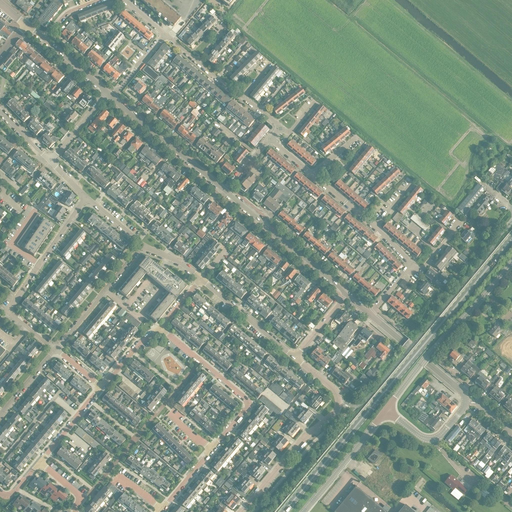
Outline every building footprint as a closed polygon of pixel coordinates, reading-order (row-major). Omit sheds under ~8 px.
[(56,0),(55,0),(51,6),(58,11),(58,12),(61,8),(60,7),(62,5),(56,0)] [(140,0),(168,23),(171,25),(172,24),(175,27),(181,19),(176,14),(158,0),(220,0),(224,3),(226,1),(232,6),(236,0),(140,0)] [(26,1),(20,7),(24,10),(29,3),(26,1)] [(108,5),(110,10),(116,8),(114,2),(108,5)] [(29,3),(24,10),(27,13),(33,6),(29,3)] [(102,7),(104,13),(110,10),(108,5),(102,7)] [(51,6),(47,11),(53,16),(54,17),(57,14),(56,13),(58,11),(51,6)] [(96,9),(98,15),(104,13),(102,7),(96,9)] [(90,12),(93,18),(98,15),(96,9),(90,12)] [(53,16),(47,11),(42,17),(49,22),(49,23),(52,19),(51,19),(53,16)] [(125,21),(129,15),(125,11),(120,16),(125,21)] [(84,14),(87,20),(93,18),(90,12),(84,14)] [(87,20),(84,14),(78,16),(81,22),(87,20)] [(130,25),(134,19),(129,15),(125,21),(130,25)] [(217,22),(212,17),(210,15),(206,19),(213,26),(217,22)] [(49,22),(42,17),(37,22),(45,28),(48,25),(47,24),(49,22)] [(65,38),(73,29),(77,24),(71,19),(69,21),(71,23),(64,31),(65,32),(62,35),(63,36),(65,38)] [(135,29),(139,23),(134,19),(130,25),(135,29)] [(209,30),(213,26),(206,19),(202,23),(204,25),(209,30)] [(139,33),(144,27),(139,23),(135,29),(139,33)] [(200,29),(205,34),(209,30),(204,25),(200,29)] [(0,33),(3,36),(9,29),(6,26),(0,32),(0,33)] [(144,37),(149,32),(144,27),(139,33),(144,37)] [(9,29),(3,36),(5,38),(4,39),(6,41),(7,39),(7,40),(13,33),(9,29)] [(73,29),(65,38),(68,41),(74,35),(72,33),(75,30),(73,29)] [(195,33),(200,38),(205,34),(200,29),(195,33)] [(114,37),(121,42),(125,37),(118,32),(114,37)] [(149,32),(144,37),(149,41),(154,36),(149,32)] [(226,37),(232,41),(235,37),(237,38),(239,36),(235,32),(233,34),(230,32),(226,37)] [(189,36),(196,43),(200,38),(195,33),(193,36),(191,34),(189,36)] [(75,46),(83,37),(79,34),(72,44),(75,46)] [(196,43),(189,36),(187,38),(189,40),(187,42),(192,47),(196,43)] [(83,37),(75,46),(78,49),(83,43),(86,39),(83,37)] [(121,42),(114,37),(110,41),(117,47),(121,42)] [(222,41),(228,46),(232,41),(226,37),(222,41)] [(15,46),(19,49),(25,42),(21,39),(15,46)] [(83,43),(78,49),(81,51),(90,42),(89,42),(90,41),(88,39),(85,44),(83,43)] [(117,47),(110,41),(106,46),(113,51),(117,47)] [(222,41),(219,46),(225,52),(226,52),(228,50),(226,48),(228,46),(222,41)] [(25,42),(19,49),(21,51),(17,55),(19,56),(28,45),(25,42)] [(90,42),(81,51),(85,54),(92,45),(91,44),(92,43),(90,42)] [(26,55),(32,48),(28,45),(19,56),(18,57),(20,59),(21,60),(24,57),(22,56),(24,53),(26,55)] [(161,50),(167,56),(169,54),(168,53),(170,50),(165,45),(161,50)] [(219,46),(215,50),(220,55),(222,56),(225,52),(219,46)] [(26,55),(24,57),(25,57),(22,61),(25,63),(35,51),(32,48),(26,55)] [(91,60),(99,50),(95,48),(88,57),(91,60)] [(99,50),(91,60),(94,62),(102,53),(100,52),(99,50)] [(157,55),(163,61),(165,58),(164,57),(166,55),(167,56),(161,50),(158,53),(159,53),(157,55)] [(211,55),(216,60),(220,55),(215,50),(211,55)] [(33,62),(39,55),(36,52),(30,59),(33,62)] [(253,57),(258,61),(262,57),(257,52),(253,57)] [(11,53),(7,58),(12,63),(16,58),(14,56),(11,53)] [(102,53),(94,62),(97,65),(105,56),(103,54),(102,53)] [(30,72),(43,58),(39,55),(33,62),(36,64),(34,66),(31,64),(29,67),(27,69),(30,72)] [(153,60),(159,65),(161,63),(160,62),(162,60),(163,61),(157,55),(153,60)] [(216,60),(211,55),(207,60),(213,64),(216,60)] [(105,56),(97,65),(100,68),(108,58),(107,57),(105,56)] [(178,67),(183,60),(178,56),(173,63),(175,65),(176,64),(178,66),(177,67),(178,67)] [(107,73),(115,64),(114,64),(118,59),(116,57),(112,62),(111,61),(104,71),(107,73)] [(258,61),(253,57),(248,61),(253,66),(258,61)] [(0,68),(4,72),(12,63),(7,58),(0,66),(0,68)] [(40,68),(46,61),(43,58),(30,72),(34,75),(36,73),(38,70),(36,68),(38,66),(40,68)] [(159,65),(153,60),(149,65),(155,70),(157,68),(156,67),(158,64),(159,65)] [(183,60),(178,67),(179,69),(180,68),(183,70),(182,71),(188,64),(185,62),(183,61),(183,60)] [(46,61),(40,68),(44,71),(50,64),(46,61)] [(253,66),(248,61),(244,65),(249,70),(253,66)] [(118,66),(110,76),(113,78),(125,64),(124,63),(120,68),(118,66)] [(115,64),(107,73),(110,76),(118,66),(115,64)] [(125,64),(113,78),(116,81),(121,75),(124,71),(125,72),(129,67),(125,64)] [(188,64),(182,71),(184,73),(185,72),(188,74),(187,75),(193,68),(188,64)] [(48,74),(54,67),(50,65),(45,71),(48,74)] [(249,70),(244,65),(239,70),(244,75),(249,70)] [(156,82),(160,77),(147,66),(143,71),(156,82)] [(47,82),(57,70),(54,67),(48,74),(50,76),(48,78),(46,77),(44,79),(47,82)] [(271,72),(276,77),(280,72),(275,67),(271,72)] [(193,68),(187,75),(189,77),(190,76),(193,78),(192,79),(197,72),(194,70),(193,69),(193,68)] [(57,70),(47,82),(49,83),(53,78),(55,80),(61,73),(57,70)] [(244,75),(239,70),(235,74),(240,79),(244,75)] [(197,72),(192,79),(194,81),(195,80),(197,82),(196,83),(197,83),(202,76),(197,72)] [(267,77),(272,82),(276,77),(271,72),(267,77)] [(61,73),(55,80),(58,83),(64,76),(61,73)] [(240,79),(235,74),(230,79),(235,84),(240,79)] [(202,76),(197,83),(198,85),(200,84),(202,86),(201,87),(207,80),(204,78),(202,77),(203,77),(202,76)] [(263,82),(268,86),(272,82),(267,77),(263,82)] [(69,80),(63,86),(61,90),(67,95),(75,85),(69,80)] [(164,83),(159,80),(154,85),(159,89),(164,83)] [(207,80),(201,87),(203,89),(204,88),(207,90),(206,91),(212,84),(207,80)] [(141,95),(147,88),(139,81),(133,89),(141,95)] [(259,87),(264,91),(268,86),(263,82),(259,87)] [(212,84),(206,91),(208,93),(209,92),(212,94),(211,95),(216,88),(214,86),(213,86),(212,85),(212,84)] [(255,92),(260,96),(264,91),(259,87),(255,92)] [(296,93),(299,98),(305,94),(302,89),(300,87),(298,88),(298,89),(295,92),(296,93)] [(77,99),(82,93),(82,92),(82,91),(81,90),(80,91),(77,88),(69,98),(72,100),(74,97),(77,99)] [(216,88),(211,95),(213,97),(214,96),(216,98),(215,99),(216,99),(221,92),(216,88)] [(141,102),(145,105),(157,91),(156,90),(149,98),(147,96),(141,102)] [(145,105),(149,108),(156,100),(154,98),(157,95),(156,93),(157,91),(145,105)] [(221,92),(216,99),(218,101),(219,100),(221,102),(220,103),(226,96),(223,94),(221,93),(222,93),(221,92)] [(260,96),(255,92),(251,97),(256,101),(260,96)] [(289,95),(294,102),(299,98),(296,93),(292,96),(290,94),(289,95)] [(84,108),(92,100),(86,95),(79,104),(84,108)] [(294,102),(289,95),(287,97),(289,99),(285,102),(288,106),(294,102)] [(149,108),(153,111),(165,97),(163,96),(162,98),(162,97),(159,100),(157,99),(156,100),(149,108)] [(226,96),(220,103),(222,105),(223,103),(226,106),(231,101),(226,96)] [(67,97),(64,101),(71,106),(74,102),(67,97)] [(165,97),(153,111),(156,115),(162,108),(163,106),(162,105),(167,99),(165,97)] [(11,110),(17,104),(19,102),(15,98),(7,106),(11,110)] [(191,101),(188,104),(194,109),(197,105),(191,101)] [(230,113),(237,105),(232,101),(226,109),(230,113)] [(288,106),(285,102),(281,105),(279,103),(278,104),(283,111),(288,106)] [(16,114),(21,108),(17,104),(11,110),(16,114)] [(283,111),(278,104),(276,105),(278,108),(274,111),(277,115),(283,111)] [(163,121),(175,107),(172,105),(168,110),(167,109),(159,117),(163,121)] [(235,117),(241,109),(237,105),(230,113),(235,117)] [(316,111),(321,115),(324,111),(326,113),(328,111),(325,109),(321,106),(316,111)] [(167,123),(174,115),(172,113),(176,108),(175,107),(163,121),(167,123)] [(21,108),(16,114),(20,119),(26,113),(21,108)] [(179,119),(182,115),(183,114),(185,115),(186,113),(187,110),(185,109),(181,114),(170,126),(174,130),(181,121),(179,119)] [(240,120),(246,113),(241,109),(235,117),(240,120)] [(65,113),(74,120),(78,116),(71,110),(69,112),(67,110),(65,113)] [(98,117),(88,129),(94,134),(105,121),(107,119),(106,119),(110,115),(104,110),(101,113),(100,112),(97,116),(98,117)] [(312,117),(319,122),(320,120),(318,119),(321,115),(316,111),(312,117)] [(174,115),(167,123),(170,126),(181,114),(179,112),(177,115),(175,114),(174,115)] [(29,122),(36,115),(34,113),(30,117),(26,113),(20,119),(24,123),(27,120),(29,122)] [(74,120),(65,113),(63,115),(65,117),(63,119),(70,125),(74,120)] [(244,124),(250,117),(246,113),(240,120),(244,124)] [(36,115),(29,122),(31,124),(28,127),(32,131),(38,126),(34,121),(38,117),(36,115)] [(250,117),(244,124),(249,128),(255,120),(250,117)] [(308,122),(312,126),(315,122),(317,124),(319,122),(312,117),(308,122)] [(112,131),(118,123),(112,118),(107,124),(110,127),(109,128),(112,131)] [(177,132),(181,135),(190,125),(192,122),(191,120),(187,125),(185,124),(184,124),(177,132)] [(181,135),(185,139),(190,132),(188,130),(194,123),(192,122),(190,125),(181,135)] [(303,128),(310,133),(311,131),(309,129),(312,126),(308,122),(303,128)] [(41,135),(49,128),(47,126),(45,128),(40,124),(38,126),(32,131),(37,136),(40,133),(41,135)] [(262,124),(259,128),(266,134),(269,130),(262,124)] [(121,125),(116,131),(111,136),(114,139),(119,133),(120,135),(126,129),(121,125)] [(49,128),(41,135),(43,137),(41,140),(45,144),(51,138),(49,136),(49,135),(50,133),(48,132),(51,130),(49,128)] [(190,132),(185,139),(188,142),(197,131),(198,129),(197,128),(192,134),(190,132)] [(255,133),(262,139),(266,134),(259,128),(255,133)] [(310,133),(303,128),(299,133),(305,138),(308,134),(309,135),(310,133)] [(346,128),(341,132),(346,138),(350,134),(346,128)] [(197,131),(188,142),(192,145),(199,136),(196,134),(198,132),(197,131)] [(128,142),(133,136),(131,134),(132,134),(130,132),(129,132),(128,132),(123,138),(124,139),(121,143),(123,145),(126,141),(128,142)] [(341,132),(336,136),(341,142),(346,138),(341,132)] [(251,137),(258,143),(262,139),(255,133),(251,137)] [(336,136),(331,140),(336,146),(341,142),(336,136)] [(51,138),(45,144),(49,149),(57,141),(57,140),(54,137),(53,137),(51,138)] [(202,150),(209,141),(204,137),(197,146),(202,150)] [(248,141),(255,147),(258,143),(251,137),(248,141)] [(131,152),(140,141),(139,140),(138,139),(137,139),(136,138),(128,148),(126,151),(129,154),(131,152)] [(4,139),(0,143),(0,148),(3,150),(9,144),(4,139)] [(329,142),(326,144),(331,150),(336,146),(331,140),(329,142)] [(140,141),(131,152),(133,154),(136,150),(137,151),(143,144),(142,143),(141,141),(141,142),(140,141)] [(209,141),(202,150),(207,155),(215,145),(209,141)] [(292,151),(297,145),(292,141),(287,146),(292,151)] [(9,144),(3,150),(8,155),(14,148),(9,144)] [(322,149),(320,151),(323,154),(325,153),(326,154),(331,150),(326,144),(321,148),(322,149)] [(215,145),(207,155),(212,159),(220,150),(215,145)] [(297,145),(292,151),(297,155),(302,149),(297,145)] [(366,151),(371,156),(375,151),(370,146),(366,151)] [(145,157),(151,150),(147,147),(141,153),(139,156),(142,158),(140,161),(141,162),(145,157)] [(239,155),(244,158),(248,153),(245,150),(245,149),(242,147),(241,149),(243,151),(239,155)] [(68,160),(78,149),(76,148),(73,151),(71,149),(70,149),(64,156),(68,160)] [(78,149),(68,160),(73,164),(80,156),(77,154),(80,151),(78,149)] [(118,158),(122,152),(118,149),(114,154),(118,158)] [(302,149),(297,155),(302,159),(306,153),(302,149)] [(18,162),(24,155),(18,150),(13,157),(18,162)] [(146,163),(155,153),(151,150),(145,157),(147,158),(144,161),(146,163)] [(220,150),(212,159),(217,163),(225,154),(220,150)] [(272,159),(276,154),(271,150),(267,155),(272,159)] [(362,156),(367,161),(371,156),(366,151),(362,156)] [(155,153),(146,163),(148,165),(151,162),(153,163),(158,156),(155,153)] [(306,153),(302,159),(307,163),(311,157),(306,153)] [(276,163),(281,158),(276,154),(272,159),(276,163)] [(22,166),(28,159),(24,155),(18,162),(22,166)] [(244,158),(239,155),(236,159),(234,157),(233,159),(235,161),(235,160),(239,164),(244,158)] [(82,159),(80,157),(80,156),(73,164),(78,168),(84,160),(87,157),(85,156),(82,159)] [(158,156),(153,163),(149,168),(151,169),(155,165),(157,166),(162,159),(158,156)] [(358,161),(363,165),(367,161),(362,156),(358,161)] [(311,157),(307,163),(312,167),(316,161),(311,157)] [(281,167),(286,162),(281,158),(276,163),(281,167)] [(27,170),(33,163),(28,159),(22,166),(27,170)] [(117,159),(113,163),(118,167),(121,162),(117,159)] [(87,167),(86,166),(88,164),(84,160),(78,168),(82,172),(87,167)] [(229,175),(234,170),(227,163),(226,164),(222,161),(220,164),(224,167),(222,169),(229,175)] [(354,166),(359,170),(363,165),(358,161),(354,166)] [(286,171),(291,166),(286,162),(281,167),(286,171)] [(498,183),(499,181),(503,177),(507,171),(497,162),(493,167),(494,167),(496,169),(490,176),(498,183)] [(33,163),(27,170),(32,174),(36,170),(38,167),(33,163)] [(157,174),(161,177),(170,166),(167,163),(161,170),(157,174)] [(170,166),(161,177),(165,181),(167,178),(165,177),(166,175),(168,177),(169,176),(175,170),(170,166)] [(291,166),(286,171),(291,176),(296,170),(291,166)] [(359,170),(354,166),(349,171),(355,175),(359,170)] [(487,174),(490,176),(496,169),(494,167),(493,167),(487,174)] [(91,178),(96,171),(94,170),(91,168),(86,174),(91,178)] [(391,173),(396,178),(401,174),(396,169),(391,173)] [(169,184),(178,173),(175,170),(169,176),(168,177),(171,179),(170,179),(168,180),(167,179),(166,181),(169,184)] [(96,171),(91,178),(96,182),(101,175),(96,171)] [(511,177),(511,178),(509,175),(510,174),(507,171),(503,177),(505,179),(504,181),(511,188),(511,177)] [(244,193),(247,190),(257,178),(250,172),(240,184),(239,183),(237,186),(244,193)] [(42,187),(44,185),(50,178),(43,173),(36,181),(42,187)] [(117,178),(115,180),(118,182),(122,178),(124,175),(121,173),(117,178)] [(182,176),(178,173),(169,184),(167,186),(163,191),(166,193),(165,195),(167,197),(174,188),(173,187),(175,185),(173,183),(175,181),(177,182),(182,176)] [(299,182),(304,177),(299,173),(294,178),(299,182)] [(387,177),(391,182),(396,178),(391,173),(387,177)] [(101,175),(96,182),(100,185),(105,179),(101,175)] [(304,177),(299,182),(304,186),(309,181),(304,177)] [(382,182),(387,187),(391,182),(387,177),(382,182)] [(509,196),(511,192),(511,188),(504,181),(505,179),(503,177),(499,181),(501,183),(497,189),(496,190),(499,192),(500,192),(501,190),(509,196)] [(50,178),(44,185),(50,191),(56,184),(50,178)] [(144,181),(140,178),(138,180),(136,183),(140,186),(144,181)] [(105,179),(100,185),(105,190),(110,183),(105,179)] [(187,186),(186,186),(189,182),(185,179),(175,191),(178,193),(183,188),(184,189),(184,188),(185,189),(187,186)] [(309,190),(313,185),(309,181),(304,186),(302,189),(304,191),(306,188),(309,190)] [(340,190),(345,185),(340,181),(335,186),(340,190)] [(377,186),(382,191),(387,187),(382,182),(377,186)] [(288,190),(280,184),(279,183),(275,188),(277,189),(264,204),(275,213),(280,206),(284,201),(286,203),(293,195),(288,190)] [(467,217),(472,210),(470,208),(485,190),(478,184),(457,209),(467,217)] [(112,197),(119,189),(114,185),(107,193),(112,197)] [(151,188),(146,185),(143,189),(147,193),(151,188)] [(264,190),(265,189),(260,185),(254,191),(256,193),(252,196),(256,200),(264,190)] [(314,194),(318,189),(313,185),(309,190),(314,194)] [(345,185),(340,190),(345,194),(349,189),(345,185)] [(382,191),(377,186),(373,190),(377,195),(382,191)] [(414,191),(420,196),(424,191),(418,186),(414,191)] [(22,196),(28,189),(25,187),(19,194),(22,196)] [(185,206),(199,190),(196,187),(190,194),(191,195),(183,205),(185,206)] [(119,189),(112,197),(117,201),(123,193),(119,189)] [(318,189),(314,194),(319,199),(323,193),(318,189)] [(349,189),(345,194),(350,198),(354,193),(349,189)] [(199,190),(185,206),(187,208),(195,198),(197,200),(202,193),(199,190)] [(268,193),(266,192),(264,190),(256,200),(260,203),(264,198),(268,193)] [(65,197),(71,202),(75,196),(68,192),(68,193),(67,191),(65,191),(64,193),(64,194),(66,195),(65,197)] [(420,196),(414,191),(410,196),(416,201),(420,196)] [(121,205),(128,197),(123,193),(117,201),(121,205)] [(202,193),(197,200),(199,201),(192,210),(194,211),(194,210),(195,210),(206,196),(202,193)] [(354,193),(350,198),(354,202),(359,197),(354,193)] [(485,195),(482,198),(480,201),(481,202),(474,210),(480,215),(489,204),(487,202),(490,199),(485,195)] [(206,196),(195,210),(197,212),(198,210),(202,204),(204,206),(209,199),(206,196)] [(327,205),(331,200),(326,196),(322,201),(327,205)] [(416,201),(410,196),(406,201),(412,206),(416,201)] [(65,197),(61,202),(68,207),(71,202),(65,197)] [(128,197),(121,205),(126,209),(132,201),(128,197)] [(359,197),(354,202),(359,206),(364,201),(359,197)] [(172,204),(176,208),(181,202),(177,199),(172,204)] [(332,209),(336,204),(331,200),(327,205),(332,209)] [(37,208),(38,209),(41,208),(45,203),(43,201),(37,208)] [(298,205),(303,209),(306,205),(301,201),(298,205)] [(364,201),(359,206),(364,211),(369,205),(364,201)] [(412,206),(406,201),(402,206),(407,210),(412,206)] [(134,215),(142,206),(137,202),(135,204),(130,211),(134,215)] [(214,203),(208,209),(207,215),(203,219),(206,221),(209,217),(218,206),(214,203)] [(336,213),(341,208),(336,204),(332,209),(336,213)] [(53,210),(62,216),(65,211),(56,205),(53,210)] [(142,206),(134,215),(139,218),(146,209),(142,206)] [(223,210),(218,206),(209,217),(212,220),(215,215),(217,217),(223,210)] [(398,211),(399,212),(403,215),(407,210),(402,206),(398,211)] [(341,208),(336,213),(341,217),(346,212),(341,208)] [(146,209),(139,218),(144,222),(151,213),(146,209)] [(62,216),(53,210),(49,215),(58,221),(62,216)] [(284,221),(289,215),(283,210),(282,212),(279,216),(284,221)] [(444,216),(449,221),(453,216),(448,211),(444,216)] [(189,220),(190,222),(187,226),(189,228),(192,223),(193,224),(199,216),(195,212),(189,220)] [(151,213),(144,222),(148,226),(154,220),(149,216),(151,213)] [(221,222),(218,227),(216,229),(218,231),(220,228),(230,217),(229,216),(229,215),(228,214),(227,214),(226,214),(220,221),(221,222)] [(93,226),(99,219),(93,215),(88,221),(93,226)] [(289,215),(284,221),(289,225),(295,219),(293,218),(289,215)] [(350,224),(354,219),(349,215),(345,220),(350,224)] [(449,221),(444,216),(439,221),(445,226),(449,221)] [(230,217),(220,228),(218,231),(217,232),(219,233),(225,226),(226,226),(233,219),(232,219),(232,218),(231,217),(230,217)] [(45,219),(41,224),(51,231),(54,226),(55,226),(45,219)] [(99,219),(93,226),(98,230),(104,223),(99,219)] [(295,219),(289,225),(295,230),(300,224),(295,219)] [(354,228),(359,223),(354,219),(350,224),(354,228)] [(151,229),(156,233),(162,226),(162,225),(158,222),(156,224),(151,229)] [(229,236),(239,224),(239,223),(238,224),(236,222),(230,229),(231,230),(225,237),(227,238),(229,236)] [(103,234),(108,227),(104,223),(98,230),(103,234)] [(359,223),(354,228),(359,232),(364,227),(359,223)] [(389,233),(393,227),(388,223),(384,228),(389,233)] [(41,224),(38,229),(48,236),(51,231),(41,224)] [(236,234),(243,226),(242,225),(241,225),(239,224),(229,236),(230,237),(234,233),(236,234)] [(300,224),(295,230),(300,234),(304,230),(304,231),(306,228),(304,227),(303,227),(300,224)] [(160,237),(166,230),(162,226),(156,233),(160,237)] [(235,241),(245,229),(244,228),(244,227),(243,226),(236,234),(237,235),(233,240),(235,241)] [(107,237),(113,231),(108,227),(103,234),(107,237)] [(364,236),(368,231),(364,227),(359,232),(357,234),(359,235),(358,237),(360,240),(364,236)] [(393,227),(389,233),(393,237),(398,231),(395,229),(393,227)] [(436,232),(441,236),(445,231),(440,227),(436,232)] [(38,229),(34,234),(44,241),(48,236),(38,229)] [(245,229),(235,241),(235,242),(233,244),(235,245),(241,238),(242,239),(248,232),(246,230),(246,229),(245,229)] [(76,235),(81,239),(85,234),(80,230),(76,235)] [(166,230),(160,237),(165,241),(170,236),(171,234),(166,230)] [(206,234),(201,230),(197,234),(202,239),(206,234)] [(466,231),(460,238),(462,239),(461,240),(462,240),(465,243),(471,236),(473,237),(475,234),(470,230),(469,232),(468,232),(466,231)] [(112,241),(118,235),(113,231),(107,237),(112,241)] [(309,242),(314,235),(308,231),(307,233),(303,237),(309,242)] [(369,240),(373,235),(368,231),(364,236),(369,240)] [(398,231),(393,237),(398,241),(403,235),(398,231)] [(432,237),(437,241),(441,236),(436,232),(432,237)] [(208,233),(203,239),(203,240),(206,242),(208,244),(213,238),(208,233)] [(34,234),(31,239),(41,246),(44,241),(34,234)] [(72,240),(77,244),(81,239),(76,235),(72,240)] [(117,246),(122,239),(118,235),(112,241),(117,246)] [(241,244),(246,248),(255,237),(252,235),(250,237),(248,236),(245,240),(244,240),(241,244)] [(314,235),(309,242),(314,246),(319,240),(314,235)] [(373,235),(369,240),(374,244),(378,239),(373,235)] [(403,235),(398,241),(403,245),(408,239),(403,235)] [(170,236),(165,241),(170,245),(174,240),(174,239),(170,236)] [(252,248),(258,240),(257,239),(256,238),(255,237),(246,248),(245,249),(247,251),(250,246),(252,248)] [(437,241),(432,237),(428,242),(433,246),(437,241)] [(31,239),(27,244),(37,251),(41,246),(31,239)] [(122,239),(117,246),(122,250),(128,244),(122,239)] [(408,239),(403,245),(408,249),(412,243),(408,239)] [(68,245),(73,249),(77,244),(72,240),(68,245)] [(258,240),(252,248),(254,249),(250,254),(247,258),(248,259),(253,253),(262,243),(261,242),(260,241),(260,242),(258,240)] [(319,240),(314,246),(320,251),(325,244),(319,240)] [(179,252),(184,246),(180,242),(174,248),(179,252)] [(211,246),(217,252),(221,247),(215,242),(211,246)] [(253,253),(248,259),(252,256),(253,257),(257,252),(259,253),(265,246),(262,243),(253,253)] [(380,253),(385,248),(380,243),(375,248),(380,253)] [(412,243),(408,249),(413,253),(417,247),(412,243)] [(27,244),(24,249),(34,256),(37,251),(27,244)] [(184,246),(179,252),(184,256),(190,248),(186,244),(184,246)] [(325,244),(320,251),(325,255),(329,251),(330,249),(325,244)] [(64,250),(69,254),(73,249),(68,245),(64,250)] [(217,252),(211,246),(207,251),(213,256),(217,252)] [(417,247),(413,253),(418,257),(422,252),(417,247)] [(449,247),(446,252),(453,258),(457,253),(455,252),(449,247)] [(384,257),(389,252),(385,248),(380,253),(384,257)] [(266,258),(272,251),(269,249),(263,256),(264,256),(260,261),(262,262),(266,258)] [(69,254),(64,250),(60,255),(65,259),(69,254)] [(213,256),(207,251),(203,256),(210,261),(213,256)] [(266,258),(262,262),(263,263),(267,259),(270,261),(276,255),(272,251),(266,258)] [(334,262),(339,256),(333,251),(331,253),(332,253),(328,258),(334,262)] [(389,252),(384,257),(388,262),(393,257),(389,252)] [(442,256),(449,262),(453,258),(446,252),(442,256)] [(106,260),(111,264),(115,259),(110,255),(106,260)] [(276,255),(270,261),(272,263),(271,264),(269,263),(268,265),(269,266),(268,267),(270,269),(273,264),(279,257),(276,255)] [(339,256),(334,262),(339,267),(344,261),(343,259),(344,258),(340,255),(339,256)] [(210,261),(203,256),(200,260),(206,265),(210,261)] [(449,262),(442,256),(438,261),(447,268),(451,264),(449,263),(449,262)] [(282,259),(279,257),(273,264),(270,269),(272,271),(282,259)] [(393,266),(398,261),(393,257),(388,262),(393,266)] [(87,261),(84,258),(79,263),(83,266),(87,261)] [(138,268),(119,291),(129,300),(131,297),(128,295),(133,290),(136,292),(138,290),(135,287),(139,282),(142,284),(144,282),(141,279),(146,274),(149,276),(165,290),(168,292),(163,298),(160,295),(158,298),(161,300),(157,306),(154,303),(152,306),(155,308),(150,313),(147,311),(145,313),(148,315),(152,319),(151,321),(155,324),(177,298),(177,297),(180,293),(179,292),(185,285),(167,270),(165,273),(158,267),(147,258),(139,267),(138,268)] [(246,267),(249,269),(256,261),(253,258),(246,267)] [(111,264),(106,260),(102,264),(107,269),(111,264)] [(206,265),(200,260),(195,265),(202,270),(206,265)] [(344,261),(339,267),(344,271),(349,265),(344,261)] [(398,261),(393,266),(397,271),(402,266),(398,261)] [(447,268),(438,261),(434,265),(441,272),(445,267),(447,268)] [(55,267),(60,271),(65,266),(59,262),(55,267)] [(280,268),(282,270),(284,272),(289,266),(285,262),(280,268)] [(107,269),(102,264),(97,269),(103,274),(107,269)] [(349,265),(344,271),(350,276),(353,272),(354,272),(355,270),(349,265)] [(60,271),(55,267),(51,271),(56,276),(60,271)] [(103,274),(97,269),(93,274),(99,278),(103,274)] [(292,269),(285,278),(284,278),(282,281),(285,283),(289,278),(291,279),(297,273),(296,272),(296,271),(295,270),(294,271),(292,269)] [(443,282),(446,279),(441,275),(438,278),(436,276),(436,275),(430,270),(426,275),(435,283),(439,279),(443,282)] [(4,280),(10,274),(6,271),(5,271),(0,277),(4,280)] [(47,276),(52,281),(56,276),(51,271),(47,276)] [(221,283),(227,276),(228,275),(224,271),(223,272),(222,272),(216,279),(221,283)] [(384,276),(388,280),(391,282),(395,277),(388,271),(384,276)] [(358,283),(362,279),(358,276),(360,273),(358,272),(356,274),(353,279),(358,283)] [(10,274),(4,280),(8,284),(14,277),(15,278),(16,276),(14,275),(13,277),(10,274)] [(99,278),(93,274),(89,279),(94,283),(99,278)] [(298,285),(304,278),(301,275),(295,282),(294,283),(297,286),(298,285)] [(43,281),(48,285),(52,281),(47,276),(43,281)] [(227,276),(221,283),(226,287),(232,280),(227,276)] [(14,277),(8,284),(13,287),(18,281),(15,278),(14,277)] [(302,287),(307,281),(304,278),(298,285),(301,287),(297,291),(294,294),(296,296),(302,288),(302,287)] [(94,283),(89,279),(85,284),(90,288),(94,283)] [(362,279),(358,283),(364,288),(369,281),(368,280),(366,282),(362,279)] [(232,280),(226,287),(231,291),(237,284),(232,280)] [(39,286),(44,290),(48,285),(43,281),(39,286)] [(302,288),(296,296),(293,299),(296,301),(295,302),(299,305),(302,301),(299,299),(306,291),(305,290),(311,283),(307,281),(302,287),(302,288)] [(369,281),(364,288),(369,292),(373,288),(369,285),(371,283),(369,281)] [(237,284),(231,291),(236,295),(242,288),(243,286),(239,282),(237,284)] [(418,289),(418,290),(422,292),(424,294),(425,295),(426,295),(429,292),(429,291),(428,289),(430,286),(425,282),(418,289)] [(90,288),(85,284),(81,288),(86,293),(90,288)] [(44,290),(39,286),(35,291),(40,295),(44,290)] [(86,293),(81,288),(77,293),(82,298),(86,293)] [(242,288),(236,295),(241,300),(247,292),(242,288)] [(276,300),(281,294),(277,290),(276,291),(273,288),(269,293),(272,296),(276,300)] [(307,299),(311,303),(321,292),(316,288),(307,299)] [(373,288),(369,292),(375,297),(378,293),(380,290),(378,289),(377,291),(373,288)] [(82,298),(77,293),(73,298),(78,302),(82,298)] [(246,303),(251,307),(257,300),(252,296),(253,295),(251,293),(245,300),(247,302),(246,303)] [(195,306),(201,299),(197,294),(192,300),(193,301),(193,303),(195,306)] [(320,308),(328,298),(324,294),(322,296),(321,295),(316,301),(316,302),(320,304),(318,306),(320,308)] [(281,296),(277,300),(281,304),(285,299),(281,296)] [(393,307),(398,301),(392,297),(388,302),(393,307)] [(78,302),(73,298),(69,303),(74,307),(78,302)] [(328,298),(320,308),(321,307),(326,311),(328,308),(333,302),(328,298)] [(26,308),(31,303),(26,299),(21,305),(26,308)] [(200,310),(206,303),(201,299),(195,306),(200,310)] [(257,300),(251,307),(256,311),(262,304),(257,300)] [(106,306),(111,311),(115,306),(110,301),(106,306)] [(398,311),(403,305),(398,301),(393,307),(398,311)] [(31,303),(26,308),(31,312),(35,307),(31,303)] [(74,307),(69,303),(65,308),(70,312),(74,307)] [(205,314),(211,307),(206,303),(200,310),(199,311),(204,315),(205,314)] [(262,304),(256,311),(261,315),(267,308),(262,304)] [(403,315),(408,309),(403,305),(398,311),(403,315)] [(102,311),(108,315),(111,311),(106,306),(102,311)] [(35,307),(31,312),(35,316),(40,311),(35,307)] [(191,313),(185,308),(184,307),(182,309),(190,316),(191,313)] [(209,318),(216,310),(211,307),(205,314),(209,318)] [(70,312),(65,308),(61,313),(66,317),(70,312)] [(122,308),(117,314),(120,317),(120,318),(121,319),(123,317),(123,316),(126,312),(122,308)] [(272,312),(267,308),(261,315),(266,319),(272,312)] [(408,309),(403,315),(408,319),(413,314),(408,309)] [(216,320),(221,314),(216,310),(209,318),(214,322),(216,320)] [(40,311),(35,316),(40,320),(44,315),(40,311)] [(98,315),(104,320),(108,315),(102,311),(98,315)] [(347,314),(343,311),(341,313),(340,312),(338,315),(339,315),(336,319),(342,324),(342,323),(345,325),(350,319),(346,316),(347,314)] [(276,317),(278,314),(276,312),(270,320),(272,322),(270,324),(275,328),(281,321),(276,317)] [(55,315),(56,315),(53,319),(53,320),(55,321),(58,317),(60,319),(62,316),(57,313),(55,315)] [(221,314),(216,320),(221,324),(219,326),(225,318),(221,314)] [(44,315),(40,320),(44,324),(49,319),(44,315)] [(94,320),(100,324),(104,320),(98,315),(94,320)] [(225,318),(219,326),(221,328),(221,327),(224,330),(230,322),(225,318)] [(49,319),(44,324),(49,328),(54,322),(49,319)] [(175,330),(180,323),(175,319),(170,326),(175,330)] [(90,324),(96,329),(100,324),(94,320),(90,324)] [(281,321),(275,328),(280,332),(286,325),(281,321)] [(54,322),(49,328),(54,332),(58,326),(54,322)] [(343,352),(354,339),(351,337),(358,329),(350,322),(333,343),(343,352)] [(180,323),(175,330),(180,334),(185,327),(180,323)] [(490,333),(492,335),(496,338),(501,332),(503,334),(508,329),(505,327),(504,328),(498,323),(490,333)] [(86,329),(92,334),(96,329),(90,324),(86,329)] [(127,330),(134,336),(138,331),(131,325),(127,330)] [(229,331),(227,333),(232,337),(238,329),(233,325),(229,331)] [(286,325),(280,332),(285,336),(291,329),(286,325)] [(185,327),(180,334),(185,338),(190,331),(185,327)] [(92,334),(86,329),(82,334),(88,338),(92,334)] [(238,329),(232,337),(237,341),(239,339),(243,333),(238,329)] [(291,329),(285,336),(290,340),(296,333),(291,329)] [(354,339),(343,352),(341,354),(347,359),(353,352),(350,349),(353,345),(355,347),(357,347),(363,339),(365,340),(366,342),(372,335),(365,329),(359,335),(356,341),(354,339)] [(123,335),(130,341),(134,336),(127,330),(123,335)] [(190,331),(185,338),(189,342),(195,335),(190,331)] [(243,343),(248,337),(243,333),(239,339),(243,343)] [(296,333),(290,340),(295,344),(296,343),(297,344),(303,337),(299,334),(298,335),(296,333)] [(119,340),(126,345),(130,341),(123,335),(119,340)] [(195,335),(189,342),(194,346),(199,339),(195,335)] [(76,351),(86,339),(83,337),(80,340),(78,338),(71,347),(76,351)] [(246,349),(253,341),(248,337),(243,343),(248,347),(246,349)] [(473,350),(479,342),(475,338),(472,341),(471,340),(467,345),(473,350)] [(88,340),(86,339),(76,351),(81,354),(85,348),(81,345),(84,341),(86,342),(88,340)] [(199,339),(194,346),(199,350),(204,343),(199,339)] [(115,344),(122,350),(126,345),(119,340),(115,344)] [(251,353),(258,345),(253,341),(246,349),(251,353)] [(32,347),(37,352),(41,347),(36,342),(32,347)] [(378,356),(386,347),(381,343),(375,350),(372,348),(368,353),(365,357),(369,360),(372,356),(371,355),(375,351),(376,353),(377,351),(380,353),(378,356)] [(111,349),(117,355),(122,350),(115,344),(111,349)] [(208,356),(213,349),(208,345),(203,352),(208,356)] [(256,357),(262,349),(258,345),(251,353),(256,357)] [(28,352),(33,356),(37,352),(32,347),(28,352)] [(386,347),(378,356),(383,360),(391,350),(386,347)] [(85,348),(81,354),(85,358),(90,352),(85,348)] [(318,362),(323,357),(320,354),(322,352),(318,348),(311,357),(318,362)] [(117,355),(111,349),(107,354),(105,357),(111,362),(113,359),(113,360),(117,355)] [(213,349),(208,356),(212,360),(218,353),(213,349)] [(262,349),(256,357),(261,361),(263,359),(262,359),(267,353),(262,349)] [(449,361),(452,363),(456,366),(463,358),(454,350),(450,356),(452,358),(449,361)] [(24,356),(29,361),(33,356),(28,352),(24,356)] [(218,353),(212,360),(217,364),(222,357),(218,353)] [(318,362),(319,363),(318,363),(321,366),(321,365),(325,368),(329,362),(330,361),(332,359),(325,354),(323,357),(318,362)] [(93,365),(98,359),(93,355),(88,361),(93,365)] [(334,364),(338,358),(335,355),(332,359),(330,361),(334,364)] [(20,361),(25,365),(29,361),(24,356),(20,361)] [(270,366),(275,360),(270,356),(266,362),(264,364),(268,368),(270,366)] [(351,356),(347,360),(355,367),(359,363),(351,356)] [(222,357),(217,364),(222,368),(227,361),(222,357)] [(98,359),(93,365),(98,369),(103,363),(98,359)] [(134,371),(140,364),(135,360),(129,367),(134,371)] [(275,370),(280,364),(275,360),(270,366),(275,370)] [(16,365),(22,370),(25,365),(20,361),(16,365)] [(227,361),(222,368),(227,372),(232,365),(227,361)] [(466,374),(473,365),(469,361),(468,362),(461,370),(466,374)] [(57,373),(62,367),(58,363),(53,369),(57,373)] [(103,363),(98,369),(102,373),(107,367),(103,363)] [(139,375),(144,368),(140,364),(134,371),(139,375)] [(280,374),(285,368),(280,364),(275,370),(280,374)] [(12,370),(18,375),(22,370),(16,365),(12,370)] [(473,365),(466,374),(470,378),(471,377),(474,379),(480,372),(480,371),(473,365)] [(338,380),(344,373),(338,368),(336,366),(331,372),(333,373),(332,374),(338,380)] [(62,377),(67,371),(62,367),(57,373),(62,377)] [(143,379),(149,372),(144,368),(139,375),(143,379)] [(285,378),(290,372),(285,368),(280,374),(285,378)] [(234,379),(239,373),(235,369),(229,375),(234,379)] [(8,375),(14,379),(18,375),(12,370),(8,375)] [(67,371),(62,377),(67,381),(72,375),(67,371)] [(149,372),(143,379),(148,383),(154,376),(149,372)] [(195,377),(202,383),(206,378),(208,375),(204,372),(202,375),(199,372),(195,377)] [(290,372),(285,378),(290,382),(294,376),(290,372)] [(480,372),(474,379),(476,381),(475,382),(480,386),(485,380),(487,378),(480,372)] [(239,373),(234,379),(239,383),(244,377),(239,373)] [(344,373),(338,380),(342,382),(345,385),(345,384),(348,386),(353,380),(354,378),(347,373),(345,375),(344,373)] [(5,379),(10,384),(14,379),(8,375),(5,379)] [(294,386),(299,380),(294,376),(290,382),(289,383),(293,387),(294,386)] [(74,387),(79,381),(75,377),(70,383),(74,387)] [(202,383),(195,377),(191,382),(198,388),(202,383)] [(244,377),(239,383),(244,387),(249,381),(244,377)] [(45,378),(41,383),(52,392),(53,390),(50,387),(48,385),(50,383),(45,378)] [(1,384),(6,388),(10,384),(5,379),(1,384)] [(206,387),(209,389),(215,381),(213,379),(211,382),(206,387)] [(416,389),(412,393),(414,395),(418,391),(418,392),(421,388),(423,390),(424,389),(425,389),(427,391),(427,392),(430,395),(434,389),(429,384),(430,383),(425,379),(424,379),(416,389)] [(299,380),(294,386),(300,390),(304,384),(299,380)] [(485,380),(480,386),(485,390),(490,384),(485,380)] [(79,391),(84,385),(79,381),(74,387),(79,391)] [(249,381),(244,387),(248,391),(254,385),(249,381)] [(198,388),(191,382),(187,387),(194,392),(198,388)] [(50,394),(52,392),(41,383),(37,387),(42,392),(45,389),(47,391),(50,394)] [(84,385),(79,391),(84,395),(89,389),(84,385)] [(214,395),(219,389),(214,385),(209,391),(214,395)] [(254,385),(248,391),(253,395),(258,389),(254,385)] [(156,391),(162,397),(166,392),(160,386),(156,391)] [(489,394),(494,398),(500,392),(501,390),(496,386),(494,388),(489,394)] [(42,392),(37,387),(33,392),(38,397),(38,396),(42,392)] [(194,392),(187,387),(183,391),(190,397),(194,392)] [(219,399),(224,393),(219,389),(214,395),(219,399)] [(258,389),(253,395),(258,399),(263,393),(258,389)] [(162,397),(156,391),(152,396),(158,402),(162,397)] [(190,397),(183,391),(179,396),(186,402),(190,397)] [(29,397),(35,401),(38,397),(33,392),(29,397)] [(503,403),(509,395),(507,393),(505,395),(504,396),(500,392),(494,398),(499,402),(500,401),(503,403)] [(107,403),(112,397),(107,393),(102,399),(107,403)] [(224,403),(229,397),(224,393),(219,399),(224,403)] [(412,393),(401,405),(403,407),(414,395),(412,393)] [(313,400),(320,405),(324,401),(315,394),(313,396),(315,397),(313,400)] [(437,407),(445,397),(442,394),(436,401),(434,404),(437,407)] [(509,410),(511,406),(511,398),(509,396),(509,395),(503,403),(505,405),(504,406),(509,410)] [(148,401),(154,406),(158,402),(152,396),(148,401)] [(177,403),(180,405),(182,407),(186,402),(179,396),(175,401),(177,403)] [(26,401),(31,406),(35,401),(29,397),(26,401)] [(112,397),(107,403),(112,407),(117,401),(112,397)] [(228,407),(234,401),(229,397),(224,403),(228,407)] [(440,409),(448,399),(445,397),(437,407),(440,409)] [(426,408),(425,407),(427,404),(421,399),(415,407),(423,412),(426,408)] [(448,399),(440,409),(443,412),(451,402),(448,399)] [(320,405),(313,400),(311,402),(309,401),(307,403),(316,410),(320,405)] [(22,406),(27,410),(31,406),(26,401),(22,406)] [(117,401),(112,407),(116,411),(122,405),(117,401)] [(154,406),(148,401),(145,404),(144,403),(142,406),(146,409),(147,408),(150,411),(154,406)] [(234,401),(228,407),(233,411),(238,405),(234,401)] [(447,410),(448,411),(451,413),(456,406),(451,402),(443,412),(442,413),(444,415),(447,410)] [(122,405),(116,411),(121,415),(126,409),(122,405)] [(27,410),(22,406),(18,411),(23,415),(27,410)] [(258,411),(264,416),(269,411),(262,406),(258,411)] [(301,414),(308,419),(312,415),(303,408),(302,410),(303,411),(301,414)] [(126,409),(121,415),(126,419),(131,413),(126,409)] [(194,419),(200,413),(195,409),(189,415),(194,419)] [(57,415),(63,420),(67,415),(61,410),(57,415)] [(254,415),(262,422),(266,417),(264,416),(258,411),(254,415)] [(86,418),(91,422),(97,416),(92,412),(86,418)] [(131,413),(126,419),(131,423),(136,417),(131,413)] [(200,413),(194,419),(199,423),(204,417),(200,413)] [(11,418),(16,423),(20,418),(15,414),(11,418)] [(308,419),(301,414),(299,416),(298,415),(296,417),(304,424),(308,419)] [(63,420),(57,415),(53,419),(59,425),(63,420)] [(250,420),(256,426),(257,425),(258,427),(262,422),(254,415),(250,420)] [(96,426),(101,420),(97,416),(91,422),(96,426)] [(136,417),(131,423),(135,428),(141,421),(136,417)] [(204,417),(199,423),(203,427),(209,420),(204,417)] [(432,424),(430,426),(435,430),(443,421),(438,417),(432,424)] [(7,423),(12,427),(16,423),(11,418),(7,423)] [(59,425),(53,419),(49,424),(55,429),(59,425)] [(467,433),(476,422),(472,419),(467,426),(463,431),(467,433)] [(101,430),(106,424),(101,420),(96,426),(101,430)] [(209,420),(203,427),(208,431),(214,424),(209,420)] [(246,425),(252,430),(256,426),(250,420),(246,425)] [(287,425),(296,433),(300,428),(291,421),(287,425)] [(470,437),(479,425),(476,422),(467,433),(467,434),(468,435),(467,436),(469,437),(469,436),(470,437)] [(3,428),(9,432),(12,427),(7,423),(3,428)] [(55,429),(49,424),(45,429),(51,434),(55,429)] [(105,434),(111,428),(106,424),(101,430),(105,434)] [(156,434),(162,428),(158,424),(152,430),(156,434)] [(214,424),(208,431),(213,435),(219,428),(214,424)] [(242,429),(250,436),(249,435),(252,430),(246,425),(242,429)] [(296,433),(287,425),(287,426),(289,427),(286,429),(285,428),(283,430),(292,437),(296,433)] [(471,441),(482,428),(479,425),(470,437),(471,438),(469,440),(471,441)] [(0,431),(0,432),(5,436),(9,432),(3,428),(0,431)] [(110,438),(116,432),(111,428),(105,434),(110,438)] [(161,439),(167,433),(162,428),(156,434),(161,439)] [(482,428),(471,441),(471,442),(471,441),(472,442),(476,438),(478,440),(485,430),(482,428)] [(51,434),(45,429),(41,434),(47,439),(51,434)] [(250,436),(242,429),(238,434),(244,440),(246,438),(247,440),(250,436)] [(115,442),(120,436),(116,432),(110,438),(115,442)] [(450,443),(452,441),(456,436),(452,432),(446,439),(450,443)] [(165,443),(171,437),(167,433),(161,439),(165,443)] [(481,448),(491,436),(488,433),(483,439),(483,440),(481,443),(480,443),(482,445),(481,446),(481,445),(480,447),(481,448)] [(47,439),(41,434),(37,438),(43,444),(47,439)] [(277,441),(284,446),(288,442),(279,435),(277,437),(279,438),(277,441)] [(120,436),(115,442),(120,446),(125,440),(120,436)] [(491,436),(481,448),(483,450),(486,447),(487,448),(495,438),(491,436)] [(169,447),(175,442),(171,437),(165,443),(169,447)] [(235,437),(231,442),(239,449),(238,448),(239,446),(240,447),(241,446),(242,446),(243,445),(243,444),(243,443),(242,442),(242,443),(235,437)] [(43,444),(37,438),(33,443),(39,448),(43,444)] [(495,438),(487,448),(488,449),(486,452),(488,453),(498,441),(495,438)] [(104,452),(105,454),(107,452),(95,441),(91,446),(93,448),(95,446),(98,448),(98,447),(104,452)] [(284,446),(277,441),(275,443),(273,442),(271,444),(280,451),(284,446)] [(498,441),(488,453),(491,456),(494,453),(493,453),(501,444),(498,441)] [(174,452),(180,446),(175,442),(169,447),(174,452)] [(238,451),(239,449),(231,442),(227,447),(234,453),(235,451),(236,452),(237,451),(238,451)] [(39,448),(33,443),(29,448),(35,453),(39,448)] [(178,456),(184,450),(180,446),(174,452),(178,456)] [(496,462),(507,449),(504,446),(495,457),(496,458),(494,460),(496,462)] [(61,458),(67,451),(62,447),(57,454),(61,458)] [(223,452),(230,457),(231,456),(232,457),(233,457),(235,454),(234,453),(227,447),(223,452)] [(35,453),(29,448),(25,453),(31,458),(35,453)] [(265,455),(272,461),(276,456),(268,449),(266,451),(267,452),(265,455)] [(503,461),(510,452),(507,449),(496,462),(497,462),(498,460),(500,462),(501,460),(503,461)] [(182,461),(188,455),(184,450),(178,456),(182,461)] [(466,457),(470,461),(475,456),(478,453),(475,450),(472,454),(473,454),(470,457),(468,455),(466,457)] [(67,451),(61,458),(66,462),(72,455),(67,451)] [(374,464),(381,456),(375,451),(368,459),(374,464)] [(110,458),(105,454),(104,452),(99,457),(106,463),(110,458)] [(219,457),(226,462),(230,457),(223,452),(219,457)] [(504,465),(511,456),(511,452),(510,452),(503,461),(501,463),(504,465)] [(31,458),(25,453),(21,457),(27,463),(31,458)] [(154,454),(152,457),(147,464),(150,466),(151,463),(155,458),(156,459),(157,457),(154,454)] [(72,455),(66,462),(71,466),(77,459),(72,455)] [(188,455),(182,461),(187,465),(193,459),(188,455)] [(272,461),(265,455),(263,457),(261,456),(260,455),(258,457),(260,458),(268,465),(272,461)] [(94,461),(102,468),(106,463),(99,457),(98,456),(94,461)] [(130,466),(135,459),(130,456),(125,463),(130,466)] [(27,463),(21,457),(17,462),(23,467),(27,463)] [(215,461),(222,467),(226,462),(219,457),(215,461)] [(77,459),(71,466),(76,470),(81,463),(77,459)] [(135,470),(140,463),(135,459),(130,466),(135,470)] [(102,468),(94,461),(89,466),(98,473),(102,468)] [(222,467),(215,461),(211,466),(218,472),(222,467)] [(23,467),(17,462),(13,467),(19,472),(23,467)] [(140,463),(135,470),(140,474),(145,467),(140,463)] [(254,469),(261,475),(265,470),(257,463),(255,465),(257,467),(254,469)] [(87,472),(91,475),(89,477),(93,480),(95,478),(94,477),(98,473),(89,466),(88,468),(90,469),(87,472)] [(384,499),(400,481),(382,466),(380,468),(379,467),(378,468),(377,467),(370,475),(376,480),(370,486),(382,497),(384,499)] [(145,467),(140,474),(145,477),(150,470),(145,467)] [(150,470),(145,477),(150,481),(155,474),(156,473),(151,469),(150,470)] [(261,475),(254,469),(252,472),(251,470),(249,473),(257,480),(261,475)] [(173,470),(172,472),(175,475),(174,475),(179,480),(181,477),(176,473),(173,470)] [(204,475),(210,480),(214,475),(208,470),(204,475)] [(4,471),(0,476),(0,482),(2,483),(7,477),(6,477),(9,475),(4,471)] [(155,474),(150,481),(155,484),(160,478),(155,474)] [(200,479),(206,485),(210,480),(204,475),(200,479)] [(376,480),(370,475),(365,482),(370,486),(376,480)] [(451,475),(450,477),(445,483),(454,490),(455,489),(463,495),(468,489),(460,483),(451,475)] [(7,477),(2,483),(7,487),(11,482),(7,477)] [(243,483),(249,489),(253,484),(245,477),(243,479),(245,481),(243,483)] [(42,489),(46,484),(39,478),(37,481),(35,479),(29,486),(34,490),(38,485),(42,489)] [(160,478),(155,484),(160,488),(165,481),(160,478)] [(196,484),(202,489),(204,491),(208,486),(206,485),(200,479),(196,484)] [(165,481),(160,488),(165,492),(170,485),(165,481)] [(249,489),(243,483),(241,486),(239,484),(237,487),(245,494),(249,489)] [(46,484),(42,489),(40,492),(44,496),(48,491),(53,495),(57,490),(50,485),(48,486),(46,484)] [(192,489),(198,494),(202,489),(196,484),(192,489)] [(357,486),(335,511),(414,511),(406,505),(399,511),(386,511),(357,487),(357,486)] [(104,487),(100,492),(107,497),(111,492),(110,492),(108,490),(106,488),(104,487)] [(483,488),(479,493),(486,498),(490,492),(483,488)] [(188,493),(194,499),(198,494),(192,489),(188,493)] [(230,499),(236,505),(241,500),(236,496),(238,494),(233,489),(229,494),(231,497),(230,499)] [(57,490),(53,495),(50,498),(55,502),(59,497),(64,501),(68,496),(60,490),(59,492),(57,490)] [(96,496),(103,502),(107,497),(100,492),(96,496)] [(184,498),(190,504),(194,499),(188,493),(184,498)] [(122,505),(128,498),(123,494),(117,501),(122,505)] [(92,501),(99,507),(103,502),(96,496),(92,501)] [(26,508),(30,504),(23,498),(21,500),(18,498),(13,505),(17,509),(21,505),(26,508)] [(127,509),(133,502),(128,498),(122,505),(127,509)] [(190,504),(184,498),(180,503),(186,509),(190,504)] [(221,504),(226,508),(228,506),(232,510),(236,505),(230,499),(228,501),(225,499),(221,504)] [(99,507),(92,501),(88,506),(95,511),(99,507)] [(131,511),(132,511),(137,506),(133,502),(127,509),(131,511)]
